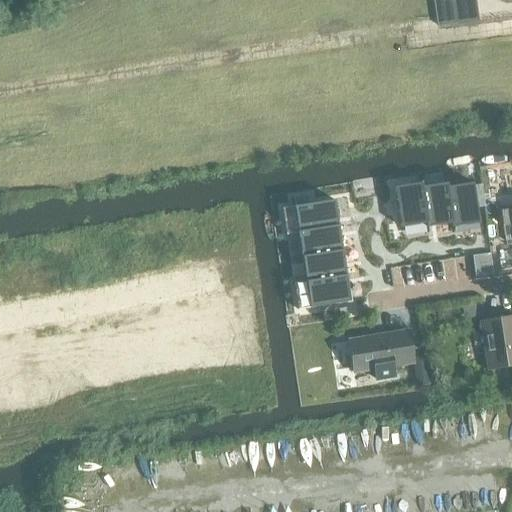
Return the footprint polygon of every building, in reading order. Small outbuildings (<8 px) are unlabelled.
[(421,183),(394,187),(400,227),(425,223),(426,223),(421,187),(421,183)] [(421,187),(426,223),(425,223),(426,227),(451,223),(452,223),(446,187),(447,187),(446,183),(421,187)] [(447,187),(446,187),(452,223),(451,223),(451,227),(478,223),(475,200),(483,198),(481,184),(472,186),(472,183),(447,187)] [(294,206),(281,208),(286,235),(297,233),(301,257),(342,250),(334,200),(309,203),(308,194),(293,196),(294,206)] [(511,208),(503,210),(505,226),(511,225),(511,208)] [(487,237),(475,239),(477,247),(489,245),(487,237)] [(489,245),(477,247),(479,255),(481,255),(490,253),(491,253),(489,245)] [(305,281),(293,283),(297,310),(350,301),(342,250),(301,257),(305,281)] [(490,253),(481,255),(482,265),(491,264),(490,253)] [(491,264),(482,265),(483,276),(492,275),(491,264)] [(376,303),(369,304),(371,314),(378,313),(376,303)] [(369,304),(361,306),(363,316),(371,314),(369,304)] [(481,306),(469,308),(471,320),(483,318),(481,306)] [(489,370),(511,365),(511,319),(481,325),(489,370)] [(407,335),(348,346),(354,377),(374,373),(375,378),(394,375),(393,370),(413,366),(411,357),(407,335)] [(424,354),(411,357),(413,366),(417,386),(429,383),(424,354)]
